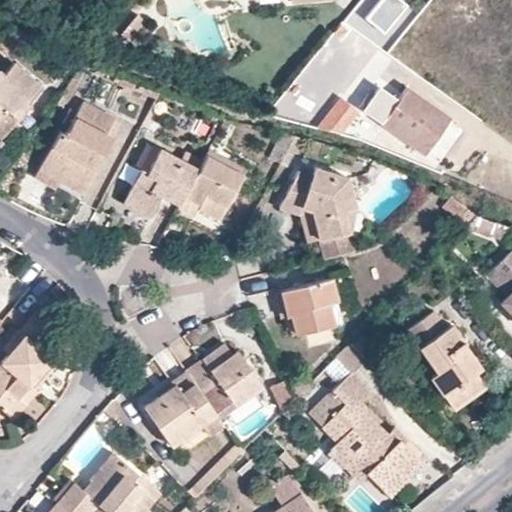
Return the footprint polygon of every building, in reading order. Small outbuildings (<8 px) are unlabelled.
[(41,82),(11,56),(2,67),(0,65),(0,125),(2,127),(41,82)] [(155,100),(158,94),(119,80),(117,85),(155,100)] [(408,86),(397,100),(379,87),(362,109),(424,153),(450,117),(408,86)] [(56,127),(36,165),(57,176),(60,169),(85,182),(111,132),(104,128),(112,113),(81,97),(63,131),(56,127)] [(346,101),(324,129),(340,133),(359,110),(346,101)] [(292,136),(280,133),(268,156),(279,162),(292,136)] [(301,138),(292,136),(279,162),(286,166),(301,138)] [(195,164),(178,155),(157,144),(145,167),(139,164),(121,197),(148,211),(159,190),(177,199),(195,164)] [(207,144),(203,150),(241,171),(245,164),(207,144)] [(195,164),(200,155),(183,146),(178,155),(195,164)] [(203,150),(200,155),(195,164),(177,199),(176,201),(192,209),(197,200),(219,212),(241,171),(203,150)] [(311,162),(300,159),(277,202),(298,208),(305,235),(317,232),(321,252),(353,245),(348,225),(343,204),(356,201),(348,172),(312,160),(311,162)] [(57,176),(36,165),(32,172),(53,183),(57,176)] [(60,169),(57,176),(81,189),(85,182),(60,169)] [(448,196),(441,207),(458,219),(465,208),(448,196)] [(348,225),(356,201),(343,204),(348,225)] [(511,248),(487,273),(507,294),(499,301),(511,314),(511,248)] [(335,300),(329,278),(280,289),(287,316),(291,315),(297,333),(333,324),(328,302),(335,300)] [(340,323),(335,300),(328,302),(333,324),(340,323)] [(431,376),(442,393),(455,385),(466,401),(486,387),(476,370),(481,367),(451,323),(445,327),(433,309),(407,328),(437,371),(431,376)] [(52,327),(34,311),(2,348),(7,352),(0,360),(0,407),(10,417),(36,389),(31,384),(26,380),(48,354),(44,351),(56,337),(48,331),(52,327)] [(17,311),(10,318),(17,324),(24,317),(17,311)] [(291,315),(287,316),(292,334),(297,333),(291,315)] [(353,345),(364,356),(375,346),(362,334),(353,345)] [(353,345),(349,340),(335,354),(340,360),(341,361),(350,369),(353,371),(365,358),(364,356),(353,345)] [(185,369),(215,411),(218,416),(262,384),(236,349),(231,353),(223,341),(185,369)] [(52,358),(48,354),(26,380),(31,384),(52,358)] [(341,361),(340,360),(335,354),(313,376),(320,382),(341,361)] [(171,444),(215,411),(185,369),(171,378),(175,383),(143,405),(171,444)] [(353,371),(350,369),(308,412),(336,440),(326,449),(358,481),(367,473),(380,485),(394,469),(400,474),(418,457),(403,443),(398,438),(395,442),(387,433),(363,409),(367,404),(362,401),(372,390),(353,371)] [(303,376),(288,391),(291,400),(310,380),(303,376)] [(310,380),(291,400),(296,405),(315,386),(310,380)] [(455,385),(442,393),(453,409),(466,401),(455,385)] [(395,425),(387,433),(395,442),(398,438),(403,443),(408,439),(395,425)] [(193,497),(241,449),(237,441),(186,491),(193,497)] [(111,452),(87,479),(98,488),(89,497),(80,488),(71,482),(55,501),(68,511),(87,511),(96,503),(106,511),(145,511),(148,510),(144,507),(158,491),(111,452)] [(318,456),(312,463),(320,473),(327,465),(318,456)] [(423,462),(418,457),(400,474),(394,469),(380,485),(390,494),(423,462)] [(98,488),(87,479),(80,488),(89,497),(98,488)] [(313,511),(300,494),(273,511),(313,511)] [(68,511),(55,501),(44,511),(68,511)]
